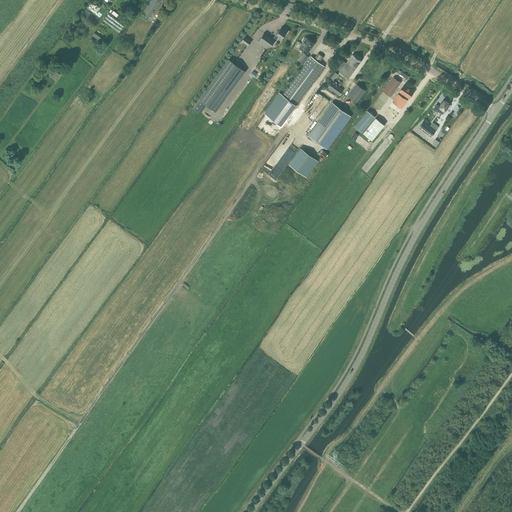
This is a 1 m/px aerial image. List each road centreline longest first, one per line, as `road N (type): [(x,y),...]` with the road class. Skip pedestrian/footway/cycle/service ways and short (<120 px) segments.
road 1 (tertiary): [(250,511),(352,372),(416,233),(496,111)]
road 2 (unclassified): [(496,111),(403,55),(242,0)]
road 3 (track): [(401,325),(408,289),(441,229),(511,125)]
road 4 (track): [(511,371),(406,511)]
road 5 (track): [(321,459),(416,338)]
road 6 (track): [(416,338),(465,286),(511,260)]
